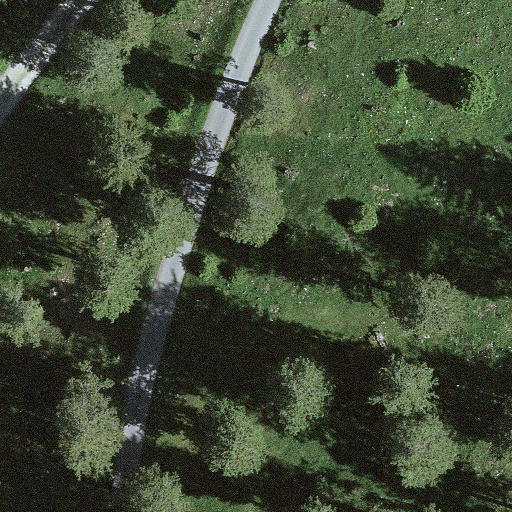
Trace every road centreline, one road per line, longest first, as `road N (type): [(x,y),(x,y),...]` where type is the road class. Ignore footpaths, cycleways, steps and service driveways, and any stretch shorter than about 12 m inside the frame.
road 1 (track): [(121,511),(143,375),(223,120),(274,0)]
road 2 (track): [(0,104),(80,0)]
